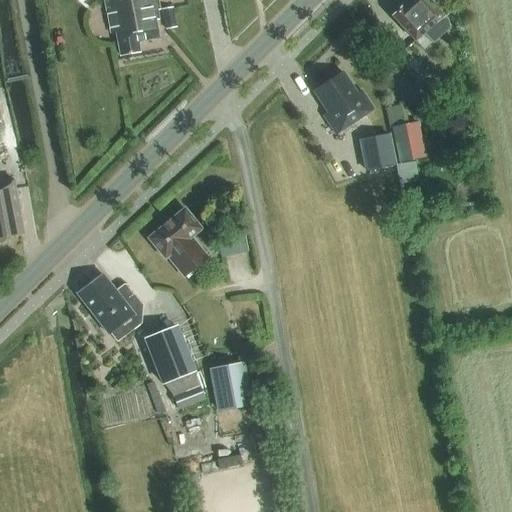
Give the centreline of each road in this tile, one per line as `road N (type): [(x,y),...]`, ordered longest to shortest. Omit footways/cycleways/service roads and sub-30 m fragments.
road 1 (tertiary): [(0,307),(309,0)]
road 2 (track): [(213,96),(240,135),(308,511)]
